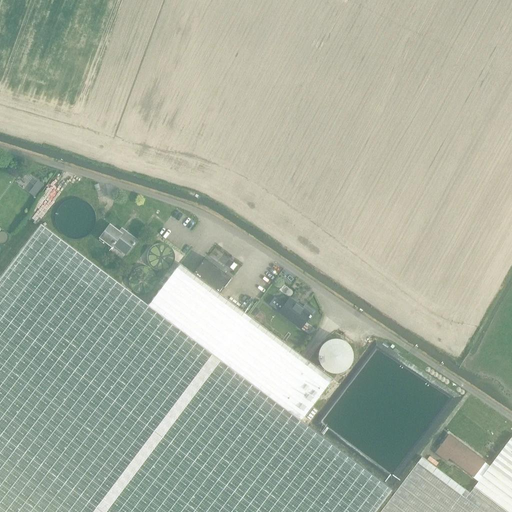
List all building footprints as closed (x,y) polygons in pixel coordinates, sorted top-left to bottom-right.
[(41,182),(41,179),(40,176),(38,173),(36,171),(33,168),(30,166),(25,165),(22,165),(19,166),(15,168),(13,170),(11,172),(9,175),(8,178),(8,181),(8,184),(8,187),(10,190),(12,193),(15,195),(18,197),(20,198),(24,198),(27,198),(30,197),(33,196),(35,194),(37,192),(39,189),(40,186),(41,182)] [(86,202),(86,201),(85,197),(84,193),(82,189),(79,187),(75,184),(72,182),(70,182),(66,182),(63,182),(59,183),(56,185),(53,187),(50,190),(48,194),(47,198),(47,201),(47,205),(48,209),(50,213),(52,215),(55,217),(59,219),(62,220),(66,221),(71,220),(74,219),(77,218),(80,215),(82,213),(84,209),(85,205),(86,202)] [(19,214),(19,213),(18,209),(17,206),(15,204),(13,203),(11,202),(7,201),(5,201),(3,202),(0,203),(0,223),(2,224),(4,225),(6,225),(9,225),(11,224),(13,224),(15,222),(17,220),(18,218),(19,216),(19,214)] [(301,421),(332,379),(219,293),(193,274),(180,263),(148,305),(41,224),(0,278),(0,511),(374,511),(392,489),(301,421)] [(123,234),(110,224),(99,238),(112,247),(114,244),(127,253),(137,240),(126,231),(123,234)] [(78,239),(70,233),(65,240),(74,246),(78,239)] [(170,242),(148,247),(152,267),(161,266),(162,270),(168,269),(165,257),(173,255),(170,242)] [(231,278),(205,258),(193,274),(219,293),(231,278)] [(299,305),(289,298),(280,311),(285,315),(284,316),(299,328),(304,321),(305,322),(309,317),(310,318),(311,316),(310,315),(313,312),(305,306),(302,309),(298,306),(299,305)] [(321,339),(319,369),(351,370),(352,340),(321,339)] [(310,420),(317,411),(312,408),(305,416),(310,420)] [(490,466),(459,443),(449,435),(436,452),(446,460),(449,457),(473,476),(472,477),(478,482),(490,466)] [(511,511),(511,436),(490,466),(469,493),(422,457),(380,511),(511,511)] [(429,456),(427,459),(436,466),(438,463),(429,456)]
